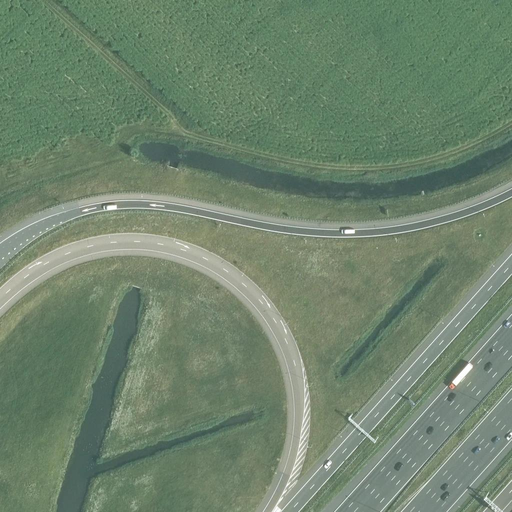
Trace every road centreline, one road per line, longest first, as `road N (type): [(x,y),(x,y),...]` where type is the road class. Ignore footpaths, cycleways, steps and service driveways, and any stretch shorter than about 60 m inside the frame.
road 1 (motorway): [(511,192),(427,223),(361,233),(253,225),(152,204),(107,208),(61,220),(0,256)]
road 2 (motorway): [(0,300),(26,276),(100,244),(141,240),(220,265),(259,297),(295,364),(300,411),(292,460),(264,511)]
road 3 (motorway): [(511,263),(289,511)]
road 4 (motorway): [(511,339),(357,511)]
road 5 (motorway): [(426,511),(511,417)]
